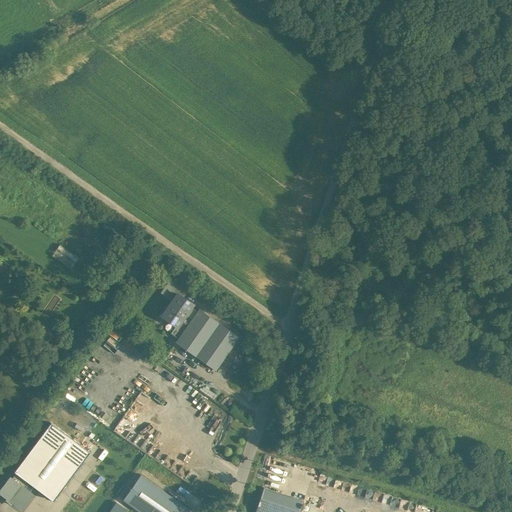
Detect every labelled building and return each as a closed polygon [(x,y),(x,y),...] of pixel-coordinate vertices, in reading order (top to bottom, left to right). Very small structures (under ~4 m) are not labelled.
[(79,258),(60,245),(52,255),(71,269),(79,258)] [(186,290),(171,280),(163,291),(174,298),(178,293),(182,296),(186,290)] [(174,298),(162,315),(176,325),(171,333),(178,338),(197,311),(190,307),(193,303),(182,296),(178,293),(174,298)] [(239,336),(199,308),(197,311),(178,338),(175,342),(215,370),(239,336)] [(54,425),(51,422),(14,471),(16,473),(34,486),(53,500),(80,465),(90,452),(54,425)] [(34,486),(16,473),(12,478),(30,491),(34,486)] [(187,511),(189,509),(141,474),(123,499),(141,511),(187,511)] [(12,478),(10,477),(0,489),(0,492),(7,497),(5,499),(11,504),(13,502),(21,507),(32,493),(30,491),(12,478)] [(298,511),(302,500),(263,487),(257,507),(271,511),(298,511)]
